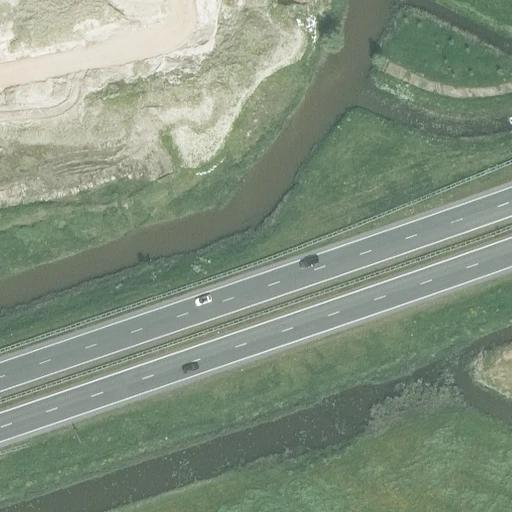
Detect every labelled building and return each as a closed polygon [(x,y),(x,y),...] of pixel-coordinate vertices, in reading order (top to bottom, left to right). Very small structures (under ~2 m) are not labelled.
[(72,26),(63,28),(66,46),(76,44),(72,26)] [(50,31),(40,33),(44,50),(54,48),(50,31)] [(40,33),(31,35),(34,52),(44,50),(40,33)] [(5,39),(0,40),(0,58),(9,57),(5,39)] [(139,93),(120,99),(134,140),(168,128),(163,111),(151,115),(144,93),(140,95),(139,93)] [(105,131),(93,135),(99,152),(110,148),(113,155),(136,147),(134,140),(120,99),(100,106),(101,108),(97,109),(105,131)] [(57,109),(38,115),(52,156),(87,144),(81,127),(69,131),(62,110),(58,111),(57,109)] [(23,147),(11,151),(19,175),(54,163),(52,156),(38,115),(18,122),(19,124),(15,125),(23,147)] [(0,177),(9,174),(1,148),(0,148),(0,177)]
